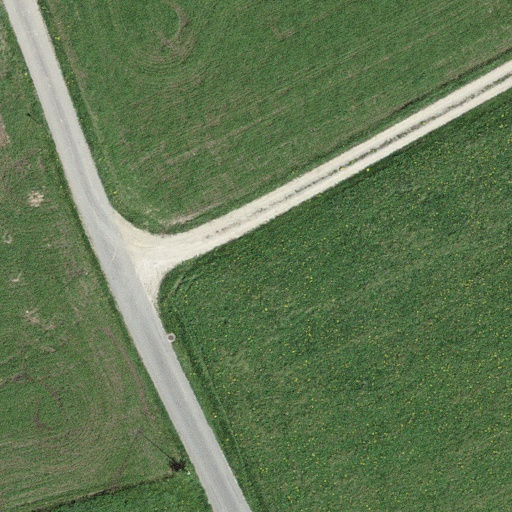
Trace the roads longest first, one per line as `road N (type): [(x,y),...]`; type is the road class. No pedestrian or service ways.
road 1 (residential): [(230,511),(89,194),(18,0)]
road 2 (track): [(121,271),(226,226),(511,73)]
